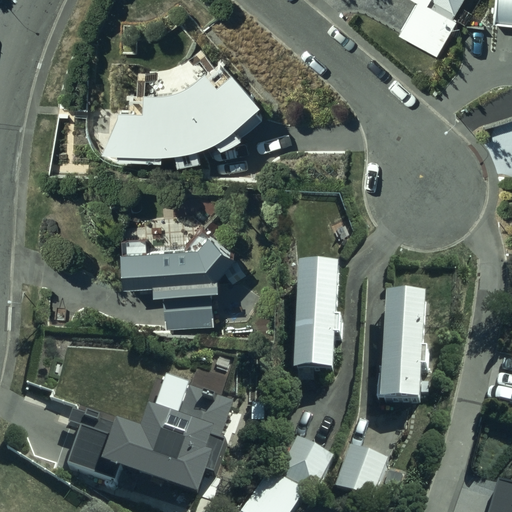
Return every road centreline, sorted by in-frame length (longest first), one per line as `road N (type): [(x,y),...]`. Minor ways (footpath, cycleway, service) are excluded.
road 1 (residential): [(439,511),(480,345),(489,251),(426,192)]
road 2 (residential): [(426,192),(393,110),(265,0)]
